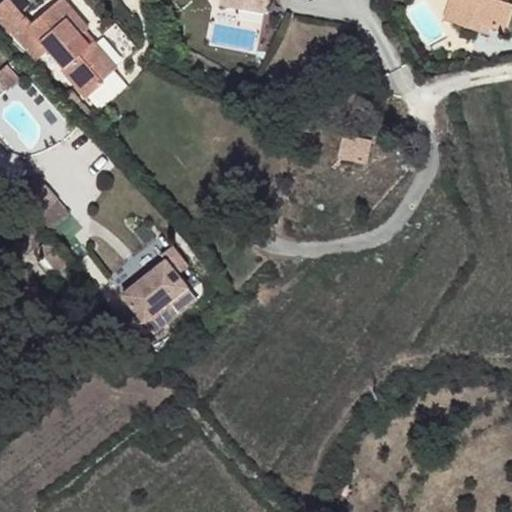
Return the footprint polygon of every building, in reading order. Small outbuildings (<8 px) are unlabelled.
[(90,29),(64,0),(60,0),(31,25),(8,0),(5,0),(0,4),(0,23),(9,34),(13,31),(37,61),(49,50),(65,68),(63,70),(87,98),(104,83),(103,81),(118,68),(95,41),(92,44),(83,34),(90,29)] [(222,0),(221,6),(266,14),(267,0),(222,0)] [(456,24),(464,0),(449,0),(443,19),(456,24)] [(464,0),(456,24),(479,31),(481,24),(491,28),(497,30),(508,2),(502,0),(501,0),(464,0)] [(511,3),(508,2),(497,30),(503,32),(511,7),(511,3)] [(491,28),(481,24),(479,31),(489,34),(491,28)] [(95,41),(86,32),(83,34),(92,44),(95,41)] [(21,78),(9,64),(0,72),(0,82),(7,91),(21,78)] [(372,141),(344,135),(339,158),(368,163),(372,141)] [(59,200),(39,177),(30,184),(37,192),(26,201),(38,217),(59,200)] [(68,213),(59,200),(38,217),(48,229),(68,213)] [(54,251),(47,242),(39,249),(39,251),(40,254),(42,255),(43,256),(44,256),(46,256),(47,256),(54,251)] [(189,266),(173,246),(162,255),(166,260),(123,295),(154,334),(171,321),(182,312),(172,299),(189,287),(179,274),(189,266)]
